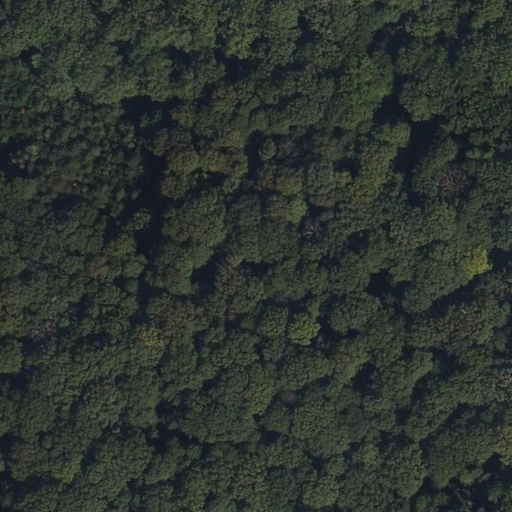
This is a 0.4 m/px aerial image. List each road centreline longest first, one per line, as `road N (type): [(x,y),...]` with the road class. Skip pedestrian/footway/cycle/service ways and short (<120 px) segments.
road 1 (track): [(0,55),(125,60),(212,0)]
road 2 (track): [(392,0),(511,135)]
